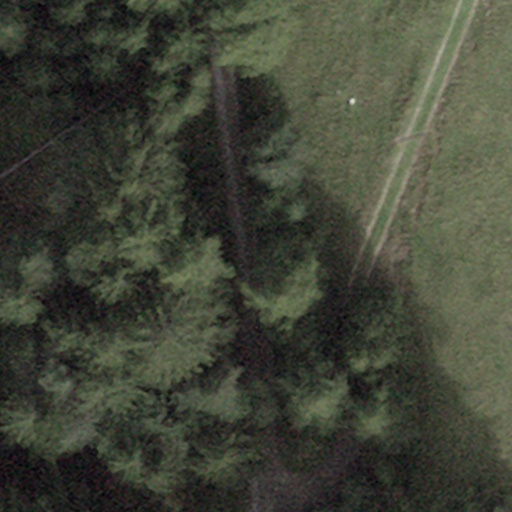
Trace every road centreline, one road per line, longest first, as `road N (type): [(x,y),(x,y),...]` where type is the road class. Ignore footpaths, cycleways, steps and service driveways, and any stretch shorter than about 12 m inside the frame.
road 1 (track): [(267,499),(343,484),(355,447),(358,278),(462,0)]
road 2 (track): [(215,0),(237,146),(267,511)]
